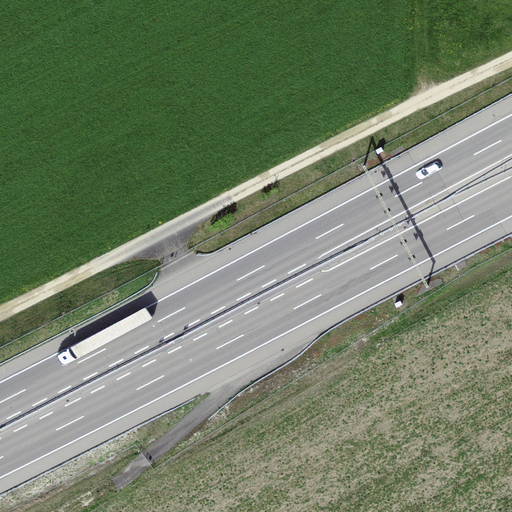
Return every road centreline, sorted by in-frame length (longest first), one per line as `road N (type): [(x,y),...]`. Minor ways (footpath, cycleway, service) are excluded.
road 1 (motorway): [(511,141),(0,407)]
road 2 (motorway): [(0,464),(511,200)]
road 3 (track): [(0,310),(511,54)]
